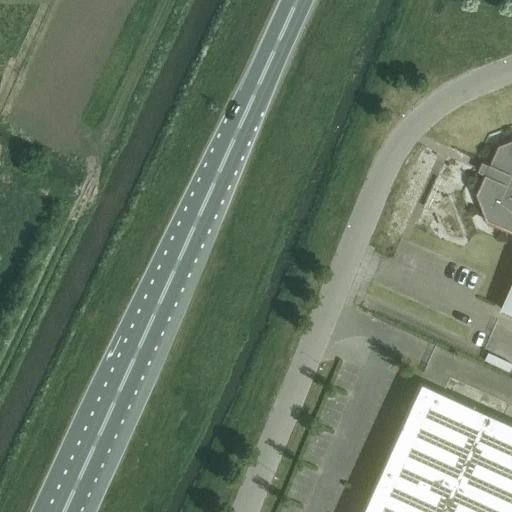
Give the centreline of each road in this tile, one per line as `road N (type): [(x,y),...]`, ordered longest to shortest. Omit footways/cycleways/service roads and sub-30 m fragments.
road 1 (trunk): [(64,511),(297,0)]
road 2 (unclassified): [(243,511),(392,153),(419,116),(466,85),(511,69)]
